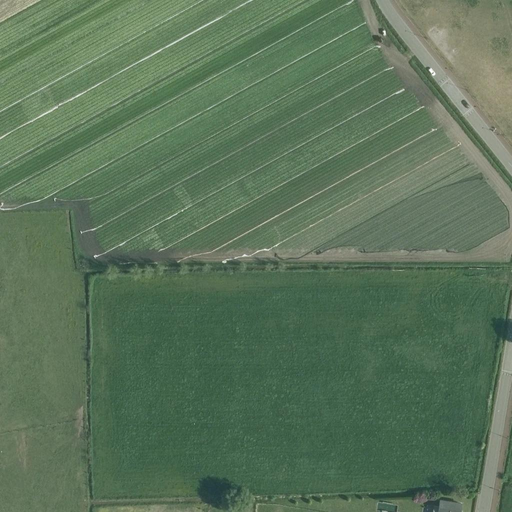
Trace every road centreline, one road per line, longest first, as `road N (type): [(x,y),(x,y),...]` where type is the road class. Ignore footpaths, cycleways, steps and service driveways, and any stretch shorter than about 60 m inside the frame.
road 1 (unclassified): [(511,172),(381,0)]
road 2 (unclassified): [(482,511),(511,343)]
